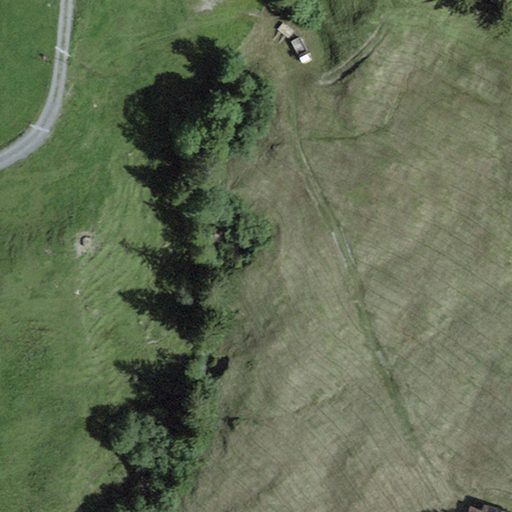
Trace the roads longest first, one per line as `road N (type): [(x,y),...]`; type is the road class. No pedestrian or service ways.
road 1 (track): [(511,496),(438,477),(298,144),(289,50),(259,18),(211,0)]
road 2 (track): [(67,0),(60,106),(0,160)]
